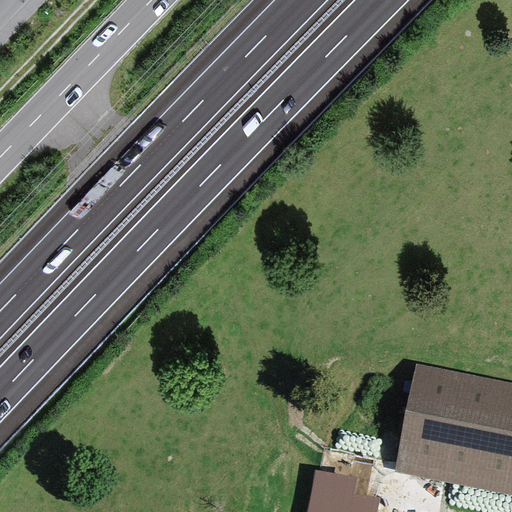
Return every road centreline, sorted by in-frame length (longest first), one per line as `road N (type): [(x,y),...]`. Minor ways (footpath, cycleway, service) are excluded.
road 1 (motorway): [(0,395),(382,0)]
road 2 (motorway): [(301,0),(0,311)]
road 3 (primary): [(151,0),(0,157)]
road 4 (track): [(0,96),(91,0)]
